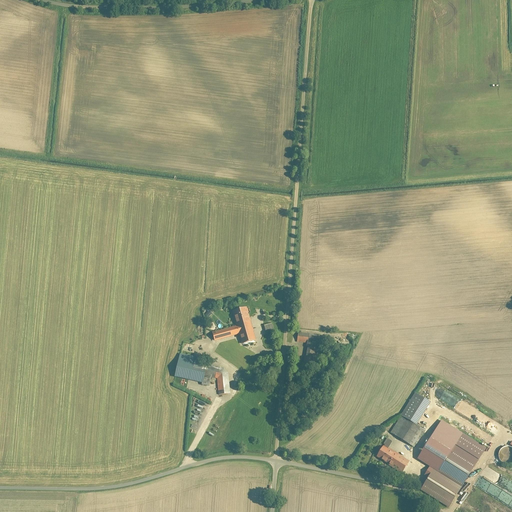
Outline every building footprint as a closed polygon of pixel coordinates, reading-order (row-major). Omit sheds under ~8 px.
[(192,307),(194,312),(205,309),(203,304),(192,307)] [(254,339),(245,308),(231,312),(235,327),(209,335),(211,343),(238,336),(240,343),(254,339)] [(317,335),(296,333),(295,342),(316,344),(317,335)] [(240,359),(219,345),(213,355),(234,369),(240,359)] [(320,350),(307,347),(304,365),(317,367),(320,350)] [(176,379),(202,384),(204,375),(214,378),(215,393),(226,394),(225,373),(206,368),(207,362),(180,357),(176,379)] [(432,406),(417,396),(391,435),(414,450),(411,455),(429,469),(435,461),(445,445),(418,428),(432,406)] [(380,451),(383,453),(378,460),(401,476),(407,468),(387,455),(394,445),(387,440),(380,451)] [(447,452),(435,471),(462,488),(474,469),(447,452)] [(435,471),(424,488),(451,505),(462,488),(435,471)] [(385,500),(376,505),(379,511),(387,511),(390,510),(385,500)]
